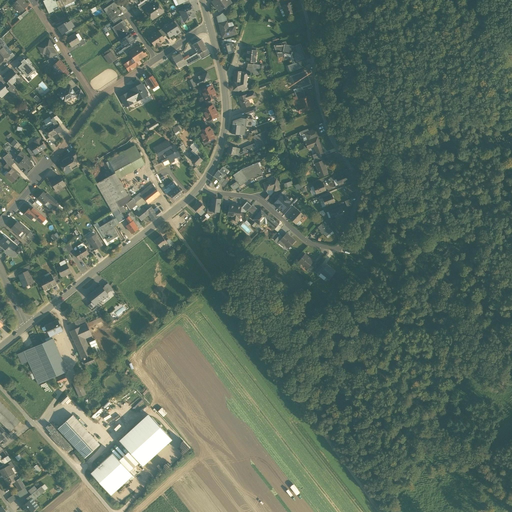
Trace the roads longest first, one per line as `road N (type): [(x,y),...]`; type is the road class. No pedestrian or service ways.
road 1 (residential): [(299,0),(327,131),(360,182),(339,251),(306,242),(258,199),(198,188)]
road 2 (track): [(442,337),(396,278),(339,251),(338,282),(286,381)]
road 3 (tertiary): [(27,323),(198,188)]
road 4 (track): [(165,217),(286,381)]
road 5 (track): [(286,381),(380,511)]
road 6 (residential): [(96,102),(0,224)]
road 7 (residential): [(31,0),(96,102)]
